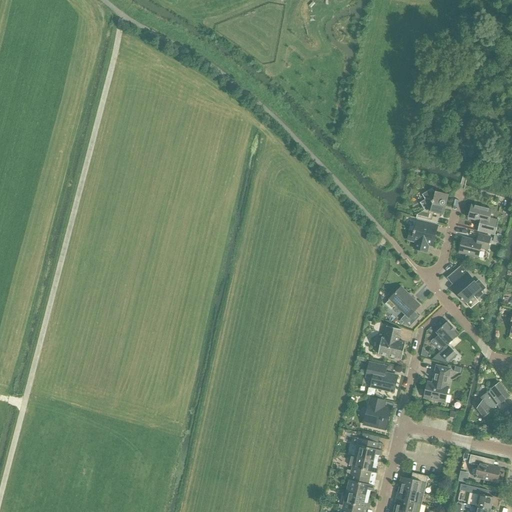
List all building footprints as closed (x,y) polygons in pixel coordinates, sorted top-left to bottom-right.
[(416,219),(437,224),(440,214),(442,215),(443,209),(441,208),(442,205),(443,205),(444,205),(444,204),(445,203),(444,202),(444,201),(445,201),(447,195),(434,191),(432,189),(422,195),(425,200),(420,203),(424,210),(417,215),(416,219)] [(468,218),(471,219),(476,221),(476,220),(478,221),(479,223),(479,224),(477,231),(495,236),(498,220),(490,218),(492,210),(471,205),(469,215),(468,218)] [(432,247),(435,234),(436,232),(437,226),(438,226),(417,220),(416,223),(415,226),(414,231),(413,231),(413,233),(410,232),(407,240),(416,242),(416,244),(415,245),(414,249),(426,252),(428,246),(432,247)] [(462,238),(461,244),(459,253),(478,258),(480,250),(482,249),(487,250),(491,238),(478,235),(479,235),(477,242),(472,240),(472,241),(469,240),(469,239),(462,238)] [(457,294),(461,299),(462,301),(462,300),(465,303),(474,296),(475,297),(479,297),(483,294),(481,292),(485,288),(479,281),(476,283),(461,266),(447,278),(453,285),(451,287),(454,291),(455,290),(456,291),(458,293),(457,294)] [(419,306),(412,299),(401,288),(390,299),(390,300),(385,304),(391,310),(395,305),(400,310),(405,315),(401,320),(409,328),(419,317),(414,311),(419,306)] [(431,342),(440,351),(441,351),(444,353),(441,356),(448,363),(455,356),(446,346),(447,345),(459,334),(447,322),(436,333),(438,335),(431,342)] [(378,354),(401,360),(405,343),(398,341),(401,330),(386,326),(384,338),(382,338),(378,354)] [(366,377),(373,378),(371,387),(381,389),(381,390),(385,391),(387,390),(394,392),(397,376),(384,374),(386,367),(369,363),(366,377)] [(424,398),(426,399),(445,403),(445,402),(446,396),(448,387),(447,387),(447,384),(447,382),(448,382),(448,379),(449,377),(451,369),(436,366),(432,383),(428,382),(424,398)] [(477,409),(484,417),(509,396),(499,383),(480,398),(482,401),(477,409)] [(366,417),(364,425),(385,430),(390,409),(387,408),(387,409),(385,408),(384,408),(385,401),(370,398),(369,404),(368,409),(367,412),(366,414),(367,414),(366,417)] [(358,442),(354,458),(377,463),(379,456),(381,456),(382,451),(374,449),(375,443),(378,444),(378,443),(370,441),(371,436),(363,434),(361,440),(355,438),(354,441),(358,442)] [(489,465),(490,459),(470,455),(469,463),(478,465),(475,478),(497,483),(500,468),(489,465)] [(347,470),(346,474),(365,478),(370,479),(371,479),(372,473),(377,474),(378,468),(376,468),(377,463),(354,458),(351,471),(347,470)] [(402,484),(401,489),(424,494),(428,477),(412,473),(412,474),(413,474),(412,479),(411,479),(401,477),(399,484),(402,484)] [(350,477),(346,492),(369,498),(370,491),(372,491),(374,486),(364,484),(365,478),(346,474),(346,477),(350,477)] [(479,494),(476,506),(490,510),(493,498),(487,496),(488,490),(469,486),(468,492),(479,494)] [(397,492),(396,499),(421,505),(424,494),(401,489),(400,493),(397,492)] [(339,505),(338,509),(351,511),(357,511),(359,507),(368,509),(370,503),(368,503),(369,498),(346,492),(343,506),(339,505)] [(397,505),(396,510),(404,511),(414,511),(416,506),(421,508),(421,505),(396,499),(395,505),(397,505)]
